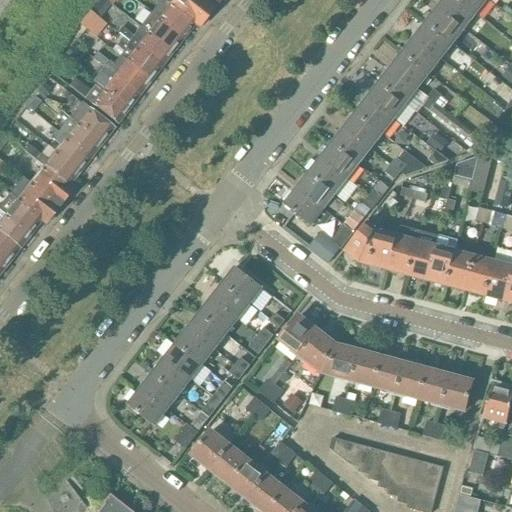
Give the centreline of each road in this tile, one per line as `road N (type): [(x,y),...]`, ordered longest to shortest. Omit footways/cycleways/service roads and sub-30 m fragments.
road 1 (residential): [(199,511),(62,404),(218,207)]
road 2 (residential): [(0,319),(245,0)]
road 3 (residential): [(511,345),(350,306),(218,207)]
road 4 (residential): [(218,207),(380,0)]
